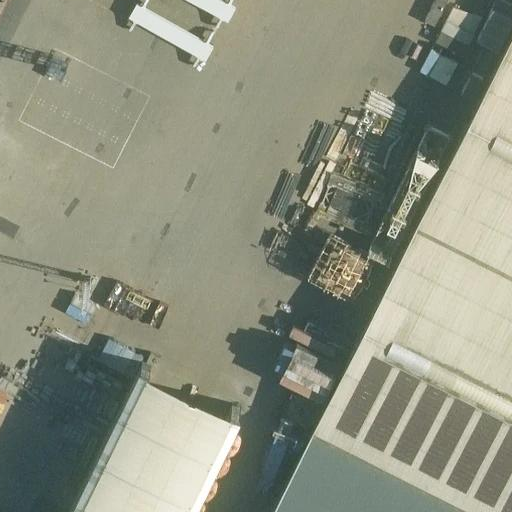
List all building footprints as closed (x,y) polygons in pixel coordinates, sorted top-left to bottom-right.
[(511,28),(416,219),(511,267),(511,28)] [(511,511),(511,267),(416,219),(312,424),(486,511),(511,511)] [(142,359),(67,511),(189,511),(241,407),(142,359)] [(49,418),(45,428),(67,438),(72,427),(49,418)] [(486,511),(312,424),(267,511),(486,511)]
